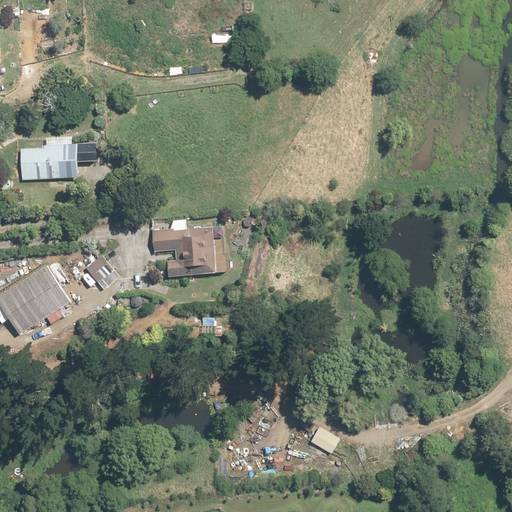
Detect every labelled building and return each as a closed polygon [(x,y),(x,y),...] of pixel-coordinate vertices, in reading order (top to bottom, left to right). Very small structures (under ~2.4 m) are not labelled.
[(23,150),(23,181),(82,180),(81,145),(72,145),(72,137),(47,137),(47,147),(43,147),(43,149),(23,150)] [(171,230),(188,229),(187,218),(171,219),(171,230)] [(171,230),(153,230),(154,252),(176,251),(177,261),(168,261),(169,277),(217,276),(216,255),(226,255),(225,228),(188,229),(171,230)] [(88,268),(100,284),(117,271),(105,255),(88,268)] [(73,303),(60,283),(67,279),(56,263),(49,267),(0,299),(0,319),(3,324),(11,319),(22,335),(49,317),(53,323),(70,312),(67,307),(73,303)] [(320,427),(311,442),(331,454),(340,439),(320,427)]
